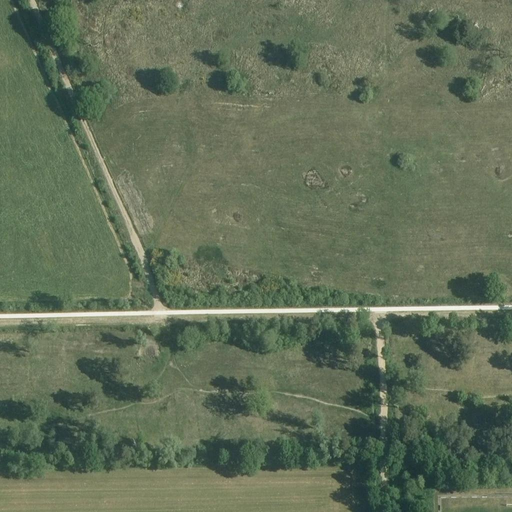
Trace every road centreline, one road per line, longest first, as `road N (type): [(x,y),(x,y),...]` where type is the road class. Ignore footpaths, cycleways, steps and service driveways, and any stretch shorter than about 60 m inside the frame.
road 1 (track): [(511,314),(167,319)]
road 2 (track): [(384,511),(380,316)]
road 3 (track): [(167,319),(0,321)]
